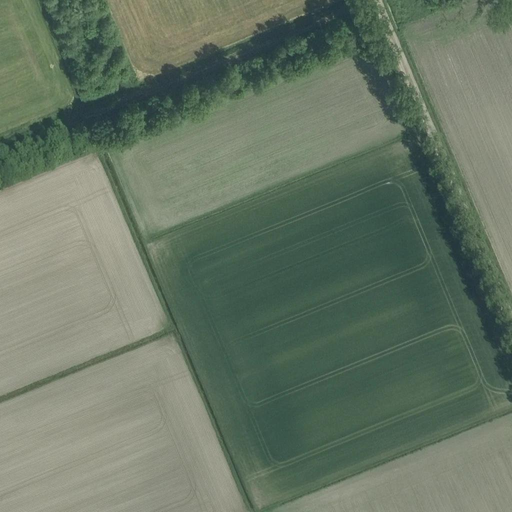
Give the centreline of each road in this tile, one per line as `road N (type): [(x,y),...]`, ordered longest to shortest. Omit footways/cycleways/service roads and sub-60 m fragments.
road 1 (track): [(370,0),(0,150)]
road 2 (track): [(511,337),(371,0)]
